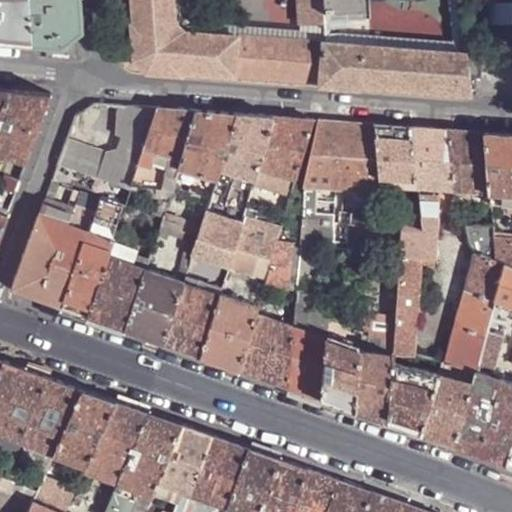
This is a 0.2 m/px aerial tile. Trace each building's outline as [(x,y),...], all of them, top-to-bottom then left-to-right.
[(30,0),(31,0),(29,0),(0,0),(0,40),(61,45),(82,30),(79,0),(30,0)] [(132,0),(134,23),(131,23),(133,58),(147,70),(182,73),(182,71),(320,82),(321,82),(324,42),(184,31),(174,21),(171,0),(132,0)] [(311,22),(311,30),(189,21),(184,15),(182,0),(171,0),(174,21),(184,31),(324,42),(324,21),(311,22)] [(321,0),(297,0),(299,23),(311,22),(324,21),(323,18),(321,0)] [(366,0),(321,0),(323,18),(368,16),(366,0)] [(449,0),(453,41),(335,31),(335,42),(363,44),(465,53),(460,0),(449,0)] [(363,44),(335,42),(324,42),(321,82),(320,82),(319,84),(360,87),(360,85),(363,44)] [(468,79),(465,53),(363,44),(360,85),(470,93),(468,79)] [(0,120),(10,91),(0,89),(0,120)] [(52,95),(10,91),(0,120),(0,152),(28,162),(52,95)] [(88,173),(105,179),(131,187),(132,182),(158,106),(132,104),(116,152),(107,153),(67,140),(64,146),(63,145),(56,163),(66,166),(88,173)] [(198,110),(158,106),(132,182),(148,184),(173,186),(179,165),(198,110)] [(179,165),(217,178),(221,167),(239,112),(198,110),(179,165)] [(274,116),(239,112),(221,167),(233,171),(256,177),(258,167),(274,116)] [(258,167),(295,178),(314,119),(274,116),(258,167)] [(335,187),(340,121),(319,119),(303,185),(316,186),(335,187)] [(335,187),(341,188),(343,156),(346,121),(340,121),(335,187)] [(346,121),(343,156),(349,157),(349,154),(379,157),(375,124),(346,121)] [(411,126),(375,124),(379,157),(382,185),(409,187),(418,188),(411,126)] [(450,130),(411,126),(418,188),(440,189),(453,190),(454,190),(450,130)] [(454,190),(489,192),(484,132),(450,130),(454,190)] [(511,193),(511,133),(484,132),(489,192),(511,193)] [(341,188),(376,191),(382,191),(382,185),(379,157),(349,154),(349,157),(343,156),(341,188)] [(217,178),(179,165),(178,171),(216,184),(217,178)] [(88,173),(66,166),(63,177),(84,184),(88,173)] [(233,171),(221,167),(217,178),(216,184),(213,192),(225,196),(233,171)] [(254,183),(291,195),(295,178),(258,167),(256,177),(254,180),(254,182),(254,183)] [(45,198),(67,206),(73,189),(60,184),(61,182),(51,178),(45,198)] [(105,179),(100,193),(126,202),(129,192),(131,187),(105,179)] [(148,184),(132,182),(131,187),(129,192),(147,194),(148,184)] [(148,184),(147,194),(170,197),(170,195),(173,186),(148,184)] [(316,186),(315,190),(316,190),(316,200),(334,201),(335,187),(316,186)] [(418,188),(409,187),(410,205),(421,206),(420,198),(418,188)] [(418,188),(420,198),(439,200),(440,189),(418,188)] [(305,190),(303,208),(315,208),(316,200),(316,190),(315,190),(305,190)] [(382,191),(376,191),(376,202),(371,201),(369,208),(369,210),(370,210),(385,216),(384,208),(382,191)] [(195,222),(202,225),(206,214),(212,194),(205,192),(195,222)] [(508,204),(511,203),(511,193),(489,192),(490,202),(508,204)] [(94,210),(88,230),(114,239),(126,202),(100,193),(94,210)] [(0,210),(9,214),(14,200),(0,195),(0,210)] [(163,218),(172,221),(180,199),(170,195),(170,197),(163,218)] [(45,198),(39,212),(68,222),(73,208),(67,206),(45,198)] [(439,200),(420,198),(421,206),(422,211),(424,230),(429,232),(437,233),(439,200)] [(296,204),(288,202),(285,213),(284,216),(292,218),(296,204)] [(68,222),(88,230),(94,210),(75,203),(73,208),(68,222)] [(369,228),(370,214),(370,210),(369,210),(355,207),(352,211),(351,223),(351,224),(349,239),(349,248),(368,250),(369,238),(369,228)] [(302,225),(322,226),(323,220),(317,219),(315,208),(303,208),(302,225)] [(424,230),(422,211),(384,208),(385,216),(403,223),(424,231),(424,230)] [(0,238),(9,214),(0,210),(0,238)] [(402,232),(403,223),(385,216),(370,210),(370,214),(369,228),(375,229),(402,232)] [(62,306),(88,230),(68,222),(39,212),(12,289),(62,306)] [(199,236),(234,247),(237,238),(241,228),(242,226),(206,214),(202,225),(199,236)] [(167,226),(164,235),(188,242),(191,233),(179,229),(181,224),(172,221),(163,218),(161,224),(167,226)] [(199,236),(202,225),(195,222),(190,221),(190,219),(187,218),(186,220),(182,218),(181,224),(179,229),(191,233),(199,236)] [(493,231),(492,221),(461,223),(471,242),(494,241),(494,237),(493,231)] [(401,254),(421,257),(427,258),(429,232),(424,230),(424,231),(403,223),(402,232),(401,254)] [(161,224),(157,234),(164,236),(164,235),(167,226),(161,224)] [(320,246),(333,247),(333,238),(334,233),(332,233),(322,232),(322,226),(302,225),(301,241),(301,244),(320,246)] [(237,238),(234,247),(271,260),(274,250),(277,240),(277,239),(241,228),(237,238)] [(369,238),(376,239),(377,235),(374,235),(375,229),(369,228),(369,238)] [(62,306),(89,315),(109,255),(114,239),(88,230),(62,306)] [(427,258),(427,263),(434,265),(437,233),(429,232),(427,258)] [(181,265),(188,268),(193,254),(199,236),(191,233),(188,242),(181,265)] [(162,252),(166,237),(164,236),(157,234),(153,249),(162,252)] [(193,254),(229,267),(229,265),(234,247),(199,236),(193,254)] [(511,239),(494,237),(494,241),(497,258),(506,262),(511,264),(511,239)] [(349,248),(349,239),(338,238),(333,238),(333,247),(349,248)] [(109,255),(133,263),(139,248),(114,239),(109,255)] [(292,243),(277,240),(274,250),(271,260),(266,279),(264,284),(288,290),(290,271),(292,243)] [(290,271),(299,273),(301,244),(301,241),(292,241),(292,243),(290,271)] [(494,241),(471,242),(474,250),(476,250),(481,252),(497,258),(494,241)] [(298,284),(315,286),(320,246),(301,244),(299,273),(298,284)] [(266,279),(271,260),(234,247),(229,265),(266,279)] [(446,361),(451,363),(481,252),(476,250),(446,361)] [(481,252),(451,363),(477,369),(477,367),(478,363),(480,358),(486,333),(488,329),(496,298),(506,262),(497,258),(481,252)] [(401,254),(394,348),(413,353),(412,353),(420,262),(421,257),(401,254)] [(133,263),(109,255),(89,315),(127,329),(147,267),(133,263)] [(511,264),(506,262),(496,298),(502,301),(511,304),(511,264)] [(147,267),(127,329),(165,341),(184,280),(147,267)] [(299,273),(290,271),(288,290),(298,292),(298,284),(299,273)] [(165,341),(203,354),(221,293),(184,280),(165,341)] [(296,303),(309,307),(316,286),(315,286),(298,284),(298,292),(296,303)] [(203,354),(240,369),(256,312),(258,305),(238,298),(232,296),(221,293),(203,354)] [(511,304),(502,301),(500,307),(511,311),(511,304)] [(295,326),(328,336),(329,321),(327,320),(328,314),(309,307),(296,303),(295,326)] [(363,320),(363,305),(353,304),(351,316),(363,320)] [(351,316),(333,311),(330,315),(328,314),(327,320),(329,321),(340,325),(362,333),(363,320),(351,316)] [(240,369),(290,386),(295,326),(256,312),(240,369)] [(338,331),(362,339),(362,333),(340,325),(338,331)] [(328,336),(295,326),(290,386),(323,398),(328,336)] [(501,337),(486,333),(480,358),(494,363),(501,337)] [(323,398),(356,409),(361,348),(328,336),(323,398)] [(361,348),(356,409),(389,421),(393,360),(394,352),(361,348)] [(480,358),(478,363),(484,364),(493,367),(494,363),(480,358)] [(3,360),(0,366),(0,431),(19,438),(23,440),(27,441),(48,448),(55,451),(83,389),(3,360)] [(422,433),(439,372),(393,360),(389,421),(422,433)] [(457,445),(508,463),(511,448),(511,382),(477,370),(473,382),(457,445)] [(473,382),(439,372),(422,433),(457,445),(473,382)] [(55,451),(87,464),(116,400),(83,389),(55,451)] [(149,411),(116,400),(87,464),(84,469),(97,474),(118,482),(149,411)] [(149,411),(118,482),(139,489),(153,494),(158,481),(182,423),(149,411)] [(182,423),(158,481),(192,493),(214,434),(182,423)] [(19,438),(0,431),(0,442),(20,449),(22,445),(17,443),(19,438)] [(214,434),(192,493),(217,502),(228,505),(250,447),(214,434)] [(48,448),(27,441),(19,461),(46,471),(53,455),(47,453),(48,448)] [(249,511),(260,511),(280,458),(250,447),(228,505),(249,511)] [(260,511),(292,511),(308,468),(280,458),(260,511)] [(327,511),(339,479),(308,468),(292,511),(327,511)] [(84,469),(80,481),(89,485),(91,485),(97,474),(84,469)] [(27,511),(29,508),(38,490),(0,475),(0,511),(2,511),(27,511)] [(339,479),(327,511),(364,511),(373,490),(339,479)] [(47,483),(41,480),(38,490),(29,508),(35,510),(47,483)] [(89,485),(80,481),(75,490),(69,503),(77,506),(79,507),(89,485)] [(158,481),(153,494),(188,506),(190,499),(192,493),(158,481)] [(139,489),(118,482),(115,490),(135,498),(139,489)] [(51,511),(65,511),(67,509),(69,503),(75,490),(64,485),(51,511)] [(147,503),(149,504),(153,494),(139,489),(135,498),(138,500),(147,503)] [(132,511),(138,500),(135,498),(115,490),(105,511),(132,511)] [(434,511),(373,490),(364,511),(434,511)] [(192,493),(190,499),(214,508),(217,502),(192,493)] [(132,511),(142,511),(147,503),(138,500),(132,511)] [(74,511),(77,506),(69,503),(67,509),(72,511),(74,511)]
